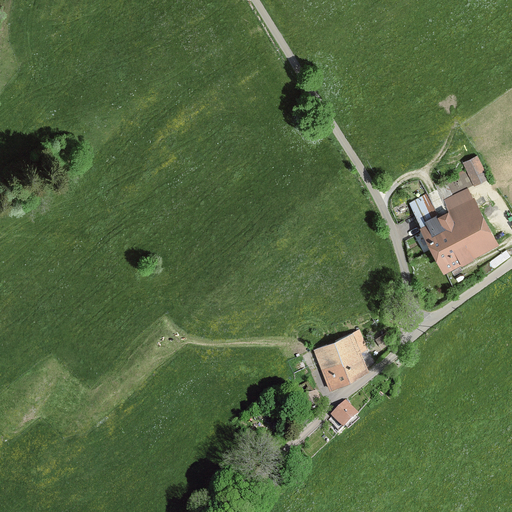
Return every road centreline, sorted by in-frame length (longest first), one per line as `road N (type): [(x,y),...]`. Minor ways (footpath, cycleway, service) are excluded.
road 1 (unclassified): [(253,0),(380,197),(423,330)]
road 2 (unclassified): [(423,330),(208,511)]
